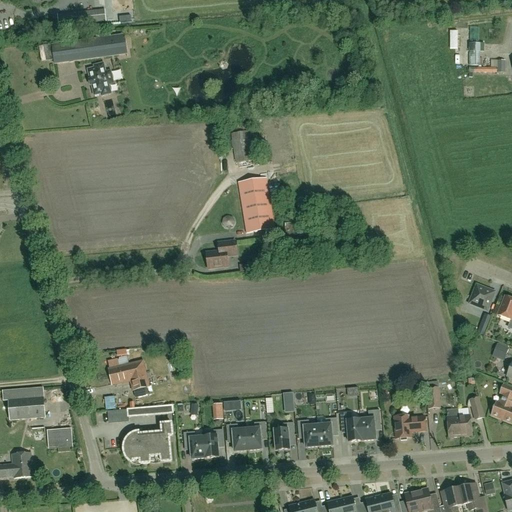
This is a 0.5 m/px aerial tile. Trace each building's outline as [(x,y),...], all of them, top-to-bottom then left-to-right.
[(107,22),(105,11),(57,16),(59,27),(107,22)] [(55,65),(127,55),(124,32),(96,36),(96,39),(52,46),(52,45),(39,47),(41,62),(54,60),(55,65)] [(480,67),(480,53),(470,53),(470,67),(480,67)] [(494,68),(492,68),(469,68),(469,73),(505,73),(505,61),(497,61),(497,65),(494,65),(494,68)] [(92,86),(94,96),(101,94),(102,96),(110,94),(108,85),(113,84),(110,72),(105,73),(103,64),(94,67),(95,69),(88,70),(91,80),(89,81),(90,86),(92,86)] [(96,122),(105,119),(102,109),(92,112),(96,122)] [(257,160),(256,154),(255,147),(256,147),(254,131),(231,134),(236,164),(257,160)] [(275,230),(267,179),(239,183),(246,234),(275,230)] [(301,245),(301,240),(300,231),(306,231),(305,223),(285,224),(285,232),(281,233),(282,241),(290,241),(290,243),(292,243),(292,246),(301,245)] [(237,257),(235,242),(218,244),(219,252),(206,254),(208,270),(228,268),(227,258),(237,257)] [(489,291),(476,286),(470,304),(487,311),(492,298),(487,296),(489,291)] [(508,328),(511,329),(511,300),(506,298),(498,316),(511,321),(508,328)] [(491,317),(485,315),(477,334),(483,336),(491,317)] [(492,358),(504,362),(509,348),(497,344),(492,358)] [(141,363),(129,366),(109,370),(113,385),(133,380),(135,392),(147,389),(141,363)] [(148,375),(153,389),(161,386),(156,372),(148,375)] [(427,384),(428,390),(430,410),(440,409),(437,383),(427,384)] [(496,403),(491,416),(511,424),(511,408),(510,408),(511,402),(511,388),(503,385),(499,394),(505,396),(501,405),(496,403)] [(10,421),(45,419),(43,389),(3,392),(4,402),(9,402),(10,421)] [(109,412),(119,411),(117,399),(107,400),(109,412)] [(478,399),(470,401),(475,421),(483,418),(478,399)] [(232,401),(224,402),(225,410),(233,409),(232,401)] [(172,407),(128,411),(128,417),(173,413),(172,407)] [(461,437),(460,418),(459,418),(458,410),(447,411),(449,438),(461,437)] [(360,419),(362,442),(376,441),(375,429),(381,428),(379,411),(368,412),(369,418),(360,419)] [(349,443),(362,442),(360,419),(352,419),(351,413),(340,414),(342,432),(348,431),(349,443)] [(394,418),(396,440),(400,440),(401,442),(407,441),(407,439),(411,439),(411,433),(426,432),(425,418),(410,419),(409,417),(394,418)] [(461,437),(471,436),(470,417),(460,418),(461,437)] [(318,427),(319,447),(333,446),(332,435),(338,434),(337,419),(326,420),(326,426),(318,427)] [(306,449),(319,447),(318,427),(309,427),(309,421),(297,422),(299,437),(305,437),(306,449)] [(246,431),(248,452),(262,450),(261,439),(267,438),(265,423),(254,424),(255,430),(246,431)] [(139,439),(139,433),(134,434),(129,437),(126,441),(124,446),(124,451),(125,456),(128,460),(132,464),(133,461),(140,460),(140,465),(150,464),(150,458),(161,457),(162,463),(171,462),(169,437),(173,436),(172,424),(165,425),(166,436),(139,439)] [(283,431),(274,431),(276,452),(290,451),(289,439),(295,439),(294,424),(282,425),(283,431)] [(235,453),(248,452),(246,431),(238,431),(237,425),(226,426),(228,441),(234,441),(235,453)] [(49,450),(73,448),(71,431),(48,433),(49,450)] [(204,438),(205,459),(219,458),(218,446),(224,446),(223,431),(211,432),(212,438),(204,438)] [(192,460),(205,459),(204,438),(195,439),(195,433),(183,434),(185,449),(191,449),(192,460)] [(24,479),(33,478),(31,454),(21,455),(24,479)] [(24,479),(21,455),(12,456),(13,466),(0,467),(0,476),(0,478),(14,477),(14,479),(24,479)] [(511,482),(503,484),(505,496),(504,497),(508,511),(511,510),(511,482)] [(493,483),(484,485),(485,488),(483,489),(485,499),(496,497),(493,483)] [(467,506),(468,507),(469,511),(475,510),(475,511),(487,511),(484,497),(479,499),(476,485),(458,489),(463,507),(467,506)] [(420,511),(425,511),(428,511),(440,511),(439,508),(438,501),(431,503),(428,489),(422,490),(422,492),(416,493),(420,511)] [(457,511),(457,508),(463,507),(458,489),(441,493),(444,506),(439,508),(440,511),(457,511)] [(411,495),(410,493),(404,495),(408,509),(401,510),(400,504),(401,511),(420,511),(416,493),(411,495)] [(391,494),(378,497),(381,511),(401,511),(400,504),(394,506),(391,494)] [(353,497),(340,500),(342,511),(362,511),(361,508),(355,509),(353,497)] [(381,511),(378,497),(365,500),(368,511),(381,511)] [(301,503),(303,511),(322,511),(323,511),(317,511),(314,500),(301,503)] [(342,511),(340,500),(327,503),(329,511),(342,511)] [(303,511),(301,503),(289,506),(290,511),(303,511)]
